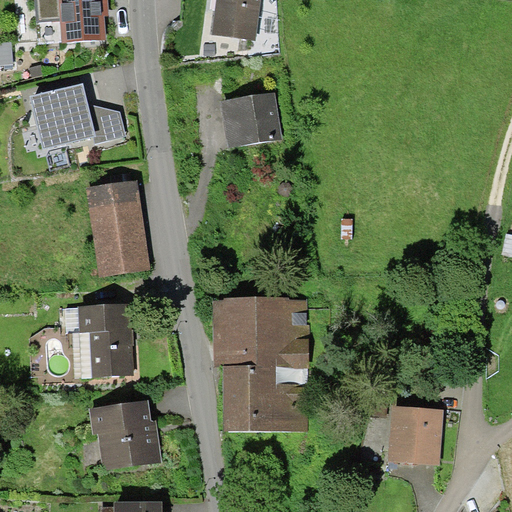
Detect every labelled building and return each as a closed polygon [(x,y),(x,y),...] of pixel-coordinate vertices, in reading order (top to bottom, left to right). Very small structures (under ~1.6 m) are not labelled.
[(109,16),(108,0),(34,0),(37,23),(61,21),(62,43),(107,40),(105,17),(109,16)] [(261,0),(216,0),(212,35),(255,41),(261,0)] [(0,64),(13,64),(11,42),(0,42),(0,64)] [(215,44),(204,44),(204,56),(215,56),(215,44)] [(83,83),(30,95),(43,148),(94,136),(96,136),(88,104),(83,83)] [(221,100),(229,148),(283,139),(275,92),(221,100)] [(120,112),(88,104),(96,136),(94,136),(96,145),(127,137),(120,112)] [(138,180),(86,188),(99,277),(151,269),(138,180)] [(224,301),(214,301),(214,368),(224,368),(223,431),(308,432),(308,384),(277,384),(277,367),(309,367),(309,325),(307,325),(307,301),(290,301),(290,298),(224,297),(224,301)] [(131,303),(79,305),(79,308),(80,332),(90,332),(93,377),(135,375),(131,303)] [(72,333),(80,332),(79,308),(65,308),(66,333),(72,333)] [(80,332),(72,333),(75,378),(93,377),(90,332),(80,332)] [(148,400),(89,407),(93,434),(98,433),(102,470),(162,462),(156,420),(151,420),(148,400)] [(444,409),(392,405),(391,410),(387,461),(440,465),(444,409)] [(387,461),(391,410),(373,408),(360,458),(387,461)] [(162,511),(162,501),(114,501),(113,511),(162,511)]
